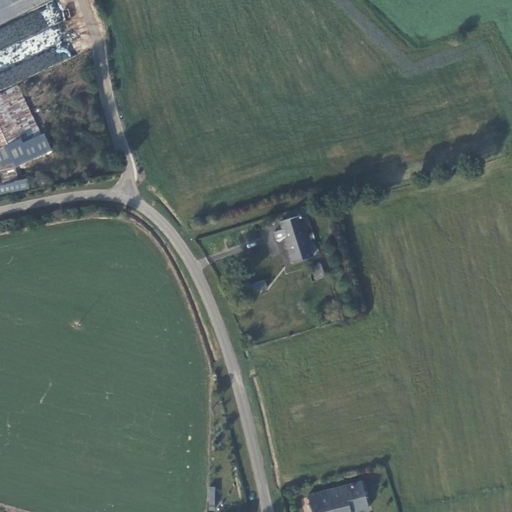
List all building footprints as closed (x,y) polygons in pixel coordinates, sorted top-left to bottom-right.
[(0,0),(0,22),(46,0),(0,0)] [(35,140),(43,137),(18,84),(0,93),(0,95),(21,139),(23,143),(34,137),(35,140)] [(0,148),(21,139),(0,95),(0,148)] [(0,185),(19,181),(13,160),(12,160),(11,157),(5,157),(0,158),(0,185)] [(296,262),(312,256),(300,222),(305,220),(303,214),(280,221),(296,262)] [(314,266),(318,279),(325,277),(321,264),(314,266)] [(252,283),(255,292),(267,288),(265,280),(252,283)] [(352,511),(369,508),(362,481),(308,495),(312,511),(352,511)]
